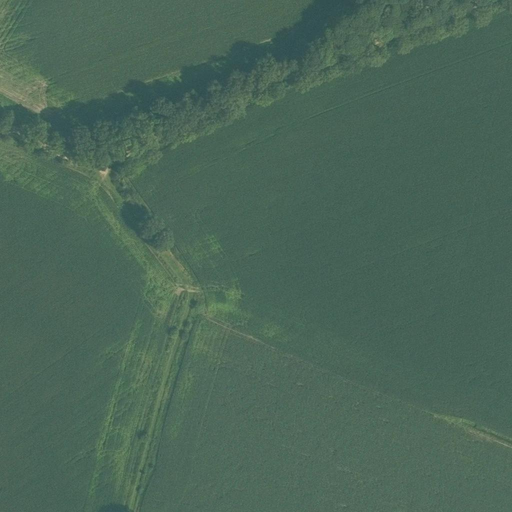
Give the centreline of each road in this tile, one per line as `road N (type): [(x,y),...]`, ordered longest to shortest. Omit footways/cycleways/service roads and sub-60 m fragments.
road 1 (track): [(488,0),(299,69),(97,165)]
road 2 (track): [(97,165),(188,285),(128,511)]
